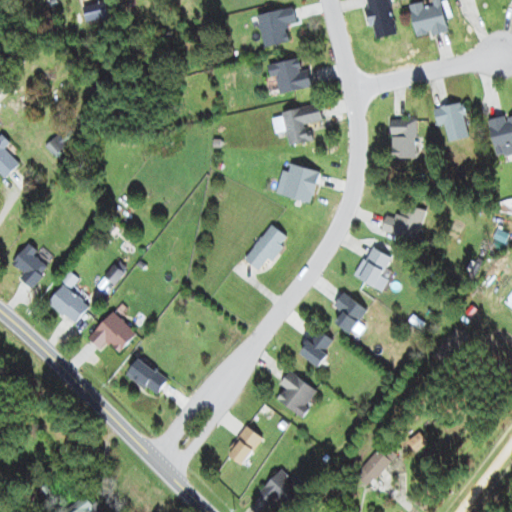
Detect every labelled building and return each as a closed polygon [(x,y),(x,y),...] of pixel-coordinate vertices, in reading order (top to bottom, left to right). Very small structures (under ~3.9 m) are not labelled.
[(371,0),(393,0),(401,33),(380,40),(377,24),(372,25),(368,7),(373,6),(371,0)] [(411,3),(422,0),(447,0),(454,29),(420,38),(411,3)] [(296,25),(293,8),(258,16),(265,48),(289,43),(286,27),(296,25)] [(270,66),(277,95),(311,87),(304,58),(270,66)] [(446,125),(447,142),(467,140),(463,105),(434,108),(436,126),(446,125)] [(273,115),(276,134),(287,132),(289,146),(311,142),(307,124),(322,122),(319,107),(273,115)] [(511,116),(488,122),(495,158),(511,154),(511,116)] [(391,122),(391,159),(416,159),(416,122),(391,122)] [(0,174),(5,179),(19,165),(4,151),(10,145),(1,136),(0,136),(0,174)] [(54,157),(66,145),(57,136),(45,147),(54,157)] [(319,172),(284,164),(277,196),(312,204),(319,172)] [(422,209),(400,205),(398,217),(385,215),(382,233),(417,239),(422,209)] [(244,259),(261,272),(287,238),(271,225),(244,259)] [(18,281),(32,290),(48,267),(34,256),(37,251),(27,244),(12,265),(24,274),(18,281)] [(391,259),(375,249),(357,278),(373,288),(391,259)] [(89,310),(65,285),(48,302),(72,326),(89,310)] [(335,323),(349,334),(367,312),(344,293),(333,306),(342,314),(335,323)] [(100,351),(107,344),(118,354),(136,336),(113,313),(87,339),(100,351)] [(333,343),(319,331),(300,354),(318,369),(328,357),(324,353),(333,343)] [(126,376),(156,397),(167,381),(137,360),(126,376)] [(299,418),(318,395),(291,372),(280,385),(286,390),(278,400),(299,418)] [(227,455),(241,467),(262,440),(248,429),(227,455)] [(367,487),(396,458),(384,446),(355,475),(367,487)] [(285,509),(303,489),(282,470),(264,490),(285,509)] [(74,511),(91,511),(94,510),(85,497),(71,507),(74,511)]
